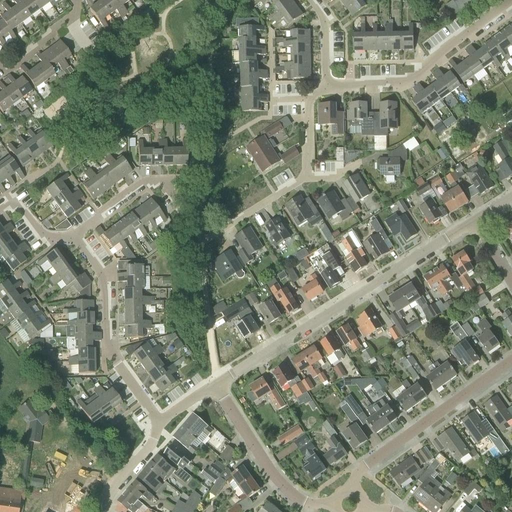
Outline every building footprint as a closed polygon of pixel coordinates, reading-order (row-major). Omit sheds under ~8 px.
[(11,0),(16,6),(10,11),(20,25),(29,18),(19,4),(20,4),(16,0),(11,0)] [(24,0),(20,4),(19,4),(29,18),(39,11),(31,0),(24,0)] [(31,0),(39,11),(49,4),(46,0),(31,0)] [(112,0),(101,0),(99,2),(109,16),(115,11),(121,19),(124,16),(112,0)] [(127,0),(112,0),(124,16),(127,14),(122,6),(129,2),(127,0)] [(270,20),(272,23),(296,6),(291,0),(282,0),(275,5),(273,7),(278,13),(272,18),(273,18),(270,20)] [(354,0),(345,7),(352,17),(368,6),(363,0),(354,0)] [(471,1),(470,0),(452,0),(457,9),(471,1)] [(109,16),(99,2),(89,9),(105,30),(108,28),(103,20),(109,16)] [(7,14),(0,18),(10,32),(20,25),(10,11),(5,4),(1,6),(7,14)] [(296,6),(272,23),(269,25),(271,28),(282,20),(287,27),(303,15),(296,6)] [(385,31),(377,31),(377,51),(389,51),(389,17),(385,17),(385,31)] [(389,17),(389,51),(401,50),(401,31),(393,31),(392,20),(389,20),(389,17)] [(0,18),(0,38),(2,41),(2,40),(8,36),(12,42),(16,39),(10,32),(0,18)] [(238,29),(239,40),(256,40),(255,32),(265,32),(264,27),(253,27),(253,19),(236,20),(236,29),(238,29)] [(373,32),(365,32),(365,51),(377,51),(377,31),(377,19),(373,19),(373,32)] [(409,31),(401,31),(401,50),(413,50),(413,24),(409,24),(409,31)] [(365,51),(365,32),(365,25),(361,25),(361,32),(353,32),(353,51),(365,51)] [(511,26),(502,33),(511,47),(511,48),(511,26)] [(280,44),(283,44),(310,43),(310,31),(290,31),(291,40),(283,40),(283,43),(280,44)] [(502,33),(492,40),(502,54),(501,54),(507,61),(509,64),(511,67),(511,66),(511,60),(510,58),(505,51),(511,47),(502,33)] [(113,37),(104,44),(108,50),(117,43),(113,37)] [(239,40),(239,52),(265,51),(265,47),(256,48),(256,40),(239,40)] [(482,47),(483,49),(493,63),(497,68),(501,66),(495,58),(501,54),(502,54),(492,40),(482,47)] [(60,41),(50,49),(65,69),(69,67),(65,61),(71,57),(60,41)] [(310,43),(283,44),(284,47),(291,47),(291,56),(310,55),(310,43)] [(472,46),(468,49),(484,70),(493,63),(483,49),(477,53),(472,46)] [(50,49),(41,56),(52,71),(58,66),(62,72),(65,69),(50,49)] [(470,58),(464,63),(474,77),(484,70),(468,49),(465,51),(470,58)] [(239,64),(241,64),(256,64),(256,63),(256,56),(265,56),(265,51),(239,52),(239,64)] [(41,64),(35,68),(45,82),(55,75),(52,71),(41,56),(39,54),(36,56),(41,64)] [(280,64),(280,68),(310,67),(310,55),(291,56),(291,63),(280,64)] [(474,77),(464,63),(457,68),(452,60),(448,63),(464,84),(474,77)] [(241,64),(241,76),(267,76),(267,71),(257,72),(257,63),(256,63),(256,64),(241,64)] [(45,82),(35,68),(29,73),(23,65),(20,68),(35,89),(45,82)] [(280,68),(275,68),(275,75),(280,75),(279,72),(291,71),(291,80),(311,80),(310,67),(280,68)] [(439,70),(436,72),(451,93),(461,86),(451,72),(444,77),(439,70)] [(437,82),(431,87),(441,101),(451,93),(436,72),(432,75),(437,82)] [(11,84),(12,85),(22,99),(31,91),(22,78),(15,83),(10,75),(6,78),(11,84)] [(241,76),(241,88),(258,88),(258,80),(267,80),(267,76),(241,76)] [(0,82),(0,89),(2,92),(12,106),(22,99),(12,85),(6,90),(0,82)] [(419,84),(416,86),(431,108),(441,101),(431,87),(425,91),(419,84)] [(431,108),(416,86),(412,89),(418,96),(411,101),(421,115),(431,108)] [(241,88),(242,100),(267,99),(267,96),(261,96),(260,88),(258,88),(241,88)] [(12,106),(2,92),(0,93),(0,110),(2,113),(12,106)] [(267,99),(242,100),(242,112),(261,112),(261,103),(267,103),(267,99)] [(34,105),(37,110),(43,106),(40,101),(34,105)] [(373,113),(374,131),(374,136),(374,152),(387,152),(387,129),(397,129),(397,103),(380,104),(380,113),(373,113)] [(350,112),(347,112),(348,120),(350,120),(350,126),(352,127),(362,127),(362,131),(362,133),(365,136),(374,136),(374,131),(373,113),(367,113),(367,104),(350,105),(350,112)] [(319,126),(331,126),(331,136),(344,135),(344,113),(337,113),(336,105),(318,105),(319,126)] [(264,131),(269,139),(284,130),(279,122),(264,131)] [(433,129),(437,135),(446,129),(441,123),(433,129)] [(26,133),(32,140),(42,154),(51,147),(42,133),(35,138),(30,131),(26,133)] [(109,141),(112,146),(123,138),(119,134),(109,141)] [(247,149),(246,151),(249,156),(252,155),(255,160),(277,147),(273,140),(272,141),(271,139),(267,142),(264,137),(247,148),(247,149)] [(17,140),(22,147),(32,161),(42,154),(32,140),(25,145),(20,138),(17,140)] [(413,138),(403,145),(406,150),(408,149),(410,152),(419,146),(413,138)] [(181,150),(174,150),(174,166),(187,166),(186,140),(181,140),(181,150)] [(151,167),(150,150),(142,150),(142,141),(138,141),(138,167),(151,167)] [(158,150),(150,150),(151,167),(163,167),(162,141),(157,141),(158,150)] [(166,141),(162,141),(163,167),(174,166),(174,150),(166,150),(166,141)] [(501,143),(493,148),(503,163),(498,166),(501,170),(506,179),(507,179),(511,175),(511,159),(511,158),(508,153),(501,143)] [(22,147),(15,152),(10,145),(7,147),(22,168),(32,161),(22,147)] [(100,148),(107,157),(111,154),(104,145),(100,148)] [(402,146),(397,149),(400,153),(400,156),(407,156),(407,152),(402,146)] [(277,147),(255,160),(262,172),(279,162),(282,159),(281,157),(282,157),(280,154),(276,157),(272,150),(277,147)] [(439,151),(445,160),(451,156),(445,147),(439,151)] [(282,157),(281,157),(282,159),(286,164),(299,156),(295,149),(282,157)] [(110,156),(107,158),(122,179),(132,172),(121,157),(113,162),(110,156)] [(9,157),(0,163),(0,164),(9,177),(15,173),(20,181),(24,178),(9,157)] [(107,166),(101,171),(112,187),(122,179),(107,158),(103,161),(107,166)] [(380,160),(377,162),(377,171),(380,173),(380,176),(400,176),(400,159),(380,160)] [(0,164),(0,183),(5,180),(11,188),(14,185),(9,178),(9,177),(0,164)] [(463,170),(460,164),(452,169),(458,179),(464,176),(462,171),(463,170)] [(466,173),(480,196),(494,187),(479,164),(466,173)] [(90,170),(87,173),(102,194),(112,187),(101,171),(94,176),(90,170)] [(102,194),(87,173),(84,175),(88,181),(81,185),(92,201),(102,194)] [(454,191),(449,194),(459,209),(468,203),(456,183),(459,181),(454,173),(446,178),(454,191)] [(45,190),(52,200),(66,190),(61,184),(69,179),(66,175),(45,190)] [(358,175),(344,184),(351,197),(346,201),(354,213),(359,209),(356,204),(370,195),(358,175)] [(442,183),(439,177),(428,183),(432,189),(442,183)] [(427,184),(416,191),(420,198),(431,191),(427,184)] [(52,200),(59,210),(80,195),(78,191),(70,196),(66,190),(52,200)] [(332,192),(316,202),(317,203),(319,202),(330,220),(338,215),(342,220),(354,213),(346,201),(345,199),(339,203),(332,192)] [(459,209),(449,194),(441,198),(451,214),(459,209)] [(80,195),(59,210),(66,220),(80,210),(75,203),(83,198),(80,195)] [(425,206),(420,208),(422,211),(421,212),(423,216),(424,215),(430,224),(433,222),(434,224),(440,221),(438,219),(441,217),(442,219),(448,216),(442,207),(437,210),(436,209),(438,208),(433,200),(432,201),(430,197),(422,202),(425,206)] [(306,220),(311,228),(323,221),(313,204),(307,208),(301,199),(287,208),(298,225),(306,220)] [(151,200),(141,207),(152,223),(159,218),(163,223),(166,221),(151,200)] [(395,204),(402,215),(408,211),(402,200),(395,204)] [(141,207),(131,214),(142,230),(143,230),(149,225),(157,236),(161,234),(152,223),(141,207)] [(131,214),(121,221),(131,235),(138,230),(143,238),(146,235),(143,230),(142,230),(131,214)] [(400,231),(407,242),(417,235),(405,216),(399,219),(397,216),(386,223),(393,235),(400,231)] [(59,233),(72,226),(68,219),(56,227),(59,233)] [(270,240),(275,247),(290,238),(279,219),(266,227),(273,238),(270,240)] [(121,221),(112,228),(122,242),(128,237),(133,245),(137,242),(131,235),(121,221)] [(329,242),(334,240),(328,223),(322,225),(329,242)] [(0,235),(11,227),(9,224),(1,230),(0,227),(0,235)] [(0,250),(11,242),(6,236),(14,230),(11,227),(0,235),(0,250)] [(122,242),(112,228),(102,235),(112,249),(118,244),(126,256),(130,253),(122,242)] [(237,253),(245,265),(254,260),(251,255),(262,248),(250,229),(235,238),(243,250),(237,253)] [(363,245),(370,255),(372,253),(376,260),(389,252),(383,242),(388,239),(382,230),(378,233),(379,235),(363,245)] [(349,239),(342,243),(346,250),(343,253),(346,258),(356,273),(367,266),(362,258),(365,256),(361,249),(358,251),(350,238),(349,239)] [(0,255),(5,262),(25,247),(23,243),(15,249),(11,242),(0,250),(0,255)] [(317,251),(323,261),(319,263),(317,260),(311,264),(315,271),(317,269),(330,289),(341,282),(333,269),(334,268),(332,264),(337,261),(327,245),(317,251)] [(25,247),(5,262),(12,272),(25,262),(20,255),(28,250),(25,247)] [(157,252),(162,258),(169,252),(165,247),(157,252)] [(46,262),(51,268),(65,258),(57,248),(36,264),(39,268),(46,262)] [(297,254),(301,261),(311,255),(307,248),(297,254)] [(245,276),(245,275),(245,274),(244,273),(243,273),(242,270),(241,269),(245,267),(239,256),(235,259),(231,253),(214,263),(224,281),(235,274),(238,278),(239,279),(242,279),(243,278),(245,276)] [(458,256),(452,260),(458,269),(456,270),(461,277),(459,279),(462,284),(470,279),(467,274),(473,270),(469,263),(470,263),(464,253),(462,254),(461,253),(459,255),(458,256)] [(46,286),(47,287),(72,268),(65,258),(51,268),(56,275),(47,281),(49,284),(46,286)] [(301,264),(306,271),(310,268),(306,261),(301,264)] [(117,274),(117,279),(142,278),(142,265),(126,266),(126,274),(117,274)] [(438,269),(433,272),(447,294),(452,291),(446,282),(451,279),(443,266),(441,267),(441,266),(438,268),(438,269)] [(61,281),(65,287),(66,288),(79,278),(72,268),(47,287),(49,289),(61,281)] [(286,273),(293,284),(299,280),(292,269),(286,273)] [(447,294),(433,272),(428,275),(427,275),(425,276),(425,277),(424,278),(432,291),(436,288),(442,297),(447,294)] [(66,288),(65,287),(62,290),(65,293),(70,289),(75,295),(78,293),(81,298),(90,297),(89,286),(91,284),(83,274),(79,278),(66,288)] [(302,291),(309,302),(323,294),(316,283),(319,282),(315,275),(308,279),(312,285),(302,291)] [(126,282),(126,290),(140,289),(140,290),(143,290),(142,278),(117,279),(117,282),(126,282)] [(282,291),(275,279),(266,284),(277,302),(280,301),(289,315),(292,313),(294,314),(298,311),(298,309),(299,308),(287,288),(282,291)] [(0,285),(0,301),(14,291),(21,286),(18,283),(11,288),(6,281),(0,285)] [(400,291),(409,306),(416,301),(429,322),(441,314),(435,304),(428,308),(426,304),(422,297),(420,299),(411,285),(406,289),(406,288),(400,291)] [(476,289),(468,294),(472,301),(484,294),(479,287),(476,289)] [(123,290),(124,302),(154,301),(154,297),(140,298),(140,290),(140,289),(126,290),(123,290)] [(0,301),(7,311),(21,301),(24,299),(28,296),(26,292),(18,298),(14,291),(0,301)] [(402,311),(409,306),(400,291),(394,295),(395,296),(390,299),(398,312),(396,314),(400,321),(406,317),(402,311)] [(258,303),(252,293),(245,298),(251,308),(258,303)] [(474,301),(480,310),(490,303),(484,295),(474,301)] [(226,311),(223,313),(229,322),(237,317),(241,323),(236,327),(244,340),(259,331),(250,317),(254,315),(248,306),(244,299),(226,311)] [(7,311),(14,321),(28,310),(28,311),(35,305),(33,302),(26,307),(21,301),(7,311)] [(67,315),(76,314),(93,313),(92,301),(73,302),(74,310),(67,310),(67,315)] [(124,302),(124,314),(141,313),(141,306),(150,306),(150,302),(154,302),(154,301),(124,302)] [(440,301),(435,304),(441,314),(454,306),(451,301),(443,305),(440,301)] [(271,302),(260,309),(269,325),(281,318),(271,302)] [(14,321),(21,330),(35,320),(42,315),(40,311),(33,317),(28,311),(28,310),(14,321)] [(360,320),(357,322),(360,327),(357,329),(363,339),(370,335),(382,328),(371,311),(359,318),(360,320)] [(506,323),(503,325),(511,336),(511,316),(508,311),(501,316),(506,323)] [(67,326),(74,326),(93,325),(93,313),(76,314),(76,322),(67,322),(67,326)] [(124,314),(124,326),(150,325),(150,321),(141,321),(141,313),(124,314)] [(419,319),(408,326),(413,333),(424,326),(419,319)] [(35,320),(21,330),(29,340),(49,324),(47,321),(40,326),(35,320)] [(500,346),(488,330),(492,328),(485,320),(477,326),(480,330),(484,335),(478,339),(488,354),(500,346)] [(403,323),(396,327),(403,338),(410,334),(403,323)] [(452,327),(451,327),(458,338),(464,334),(457,323),(452,327)] [(461,327),(469,338),(474,334),(467,324),(461,327)] [(74,326),(75,338),(100,337),(100,333),(91,333),(91,326),(93,326),(93,325),(74,326)] [(150,325),(124,326),(125,338),(144,338),(144,329),(151,329),(150,325)] [(39,338),(52,338),(52,326),(39,334),(39,338)] [(348,327),(338,334),(346,347),(350,345),(354,351),(360,347),(356,341),(356,340),(348,327)] [(395,327),(388,331),(394,341),(401,337),(395,327)] [(425,335),(443,360),(449,356),(431,331),(425,335)] [(177,337),(174,333),(164,336),(165,340),(167,342),(171,341),(177,337)] [(67,350),(78,350),(78,349),(91,350),(91,349),(91,342),(101,342),(100,337),(75,338),(66,338),(67,350)] [(334,354),(339,361),(345,358),(332,337),(327,340),(325,340),(322,342),(322,343),(321,344),(330,357),(334,354)] [(402,340),(401,337),(394,341),(392,342),(394,345),(402,340)] [(30,340),(31,350),(44,349),(43,339),(30,340)] [(407,360),(418,376),(423,372),(412,357),(411,357),(407,351),(406,351),(403,346),(404,345),(402,342),(397,345),(399,349),(399,348),(403,353),(407,360)] [(127,349),(129,354),(141,348),(138,343),(127,349)] [(463,360),(469,368),(478,361),(465,343),(452,352),(459,363),(463,360)] [(133,354),(140,364),(161,349),(158,346),(151,351),(146,344),(133,354)] [(315,348),(304,355),(323,384),(328,381),(323,373),(321,374),(318,370),(321,368),(317,362),(322,359),(315,348)] [(78,349),(78,350),(78,358),(70,358),(69,358),(69,362),(95,361),(94,349),(91,349),(91,350),(78,349)] [(140,364),(147,374),(161,364),(156,358),(163,352),(161,349),(140,364)] [(374,358),(369,349),(362,353),(367,362),(374,358)] [(323,384),(304,355),(293,361),(300,373),(307,369),(313,379),(317,376),(322,385),(323,384)] [(418,376),(407,360),(402,364),(413,379),(418,376)] [(69,362),(49,363),(49,368),(61,367),(60,363),(69,362),(69,366),(78,366),(78,374),(95,374),(95,361),(69,362)] [(437,362),(433,365),(447,384),(457,377),(447,364),(442,368),(440,366),(437,362)] [(147,374),(154,384),(175,368),(172,365),(165,370),(161,364),(147,374)] [(334,369),(340,379),(346,376),(340,365),(334,369)] [(447,384),(433,365),(435,369),(432,372),(433,374),(427,379),(436,392),(447,384)] [(279,370),(273,374),(279,383),(279,384),(280,386),(282,387),(282,388),(288,384),(292,389),(294,393),(298,399),(307,393),(308,392),(301,382),(297,385),(294,379),(285,366),(284,367),(282,367),(279,368),(279,370)] [(175,368),(154,384),(161,393),(176,382),(171,376),(177,371),(175,368)] [(308,378),(301,382),(308,392),(314,388),(308,378)] [(372,386),(377,382),(375,379),(353,380),(361,392),(371,385),(372,386)] [(382,379),(377,382),(382,389),(387,385),(382,379)] [(68,385),(64,380),(59,384),(63,389),(68,385)] [(263,380),(251,388),(255,395),(251,397),(254,403),(267,395),(272,403),(277,411),(285,406),(272,384),(267,386),(263,380)] [(406,381),(401,384),(417,405),(427,398),(418,385),(412,389),(406,381)] [(382,389),(377,382),(372,386),(377,392),(382,389)] [(95,395),(89,400),(102,418),(112,411),(96,389),(92,384),(89,387),(95,395)] [(417,405),(401,384),(406,391),(402,393),(403,396),(397,400),(406,413),(417,405)] [(99,387),(96,389),(112,411),(122,403),(112,389),(105,394),(99,387)] [(485,406),(497,423),(495,424),(502,434),(510,428),(507,423),(511,419),(496,397),(485,406)] [(102,418),(89,400),(83,404),(80,401),(76,403),(92,425),(102,418)] [(347,403),(358,418),(363,414),(352,400),(347,403)] [(375,404),(372,406),(387,427),(397,420),(388,407),(387,407),(382,400),(376,404),(375,404)] [(27,415),(32,420),(30,434),(28,434),(27,442),(39,444),(42,427),(50,421),(42,410),(37,414),(28,402),(19,409),(25,417),(27,415)] [(347,404),(341,408),(351,423),(357,418),(347,404)] [(387,427),(372,406),(373,409),(369,412),(373,417),(367,422),(376,435),(387,427)] [(462,422),(478,444),(489,436),(473,413),(462,422)] [(193,415),(184,426),(198,439),(203,433),(208,438),(213,432),(193,415)] [(327,420),(321,424),(328,434),(334,430),(327,420)] [(198,439),(184,426),(174,438),(193,455),(198,449),(193,445),(198,439)] [(278,439),(283,447),(303,434),(298,426),(278,439)] [(354,427),(343,435),(354,450),(367,441),(359,430),(356,426),(354,427)] [(453,456),(455,454),(460,460),(469,454),(451,430),(438,439),(446,450),(448,449),(453,456)] [(211,439),(219,447),(228,439),(220,431),(211,439)] [(321,477),(321,476),(320,475),(326,471),(312,451),(315,449),(305,434),(294,442),(304,457),(306,456),(308,459),(306,461),(310,466),(305,469),(313,480),(315,478),(316,479),(317,479),(321,477)] [(332,452),(325,457),(330,465),(334,462),(336,464),(348,456),(341,446),(339,447),(333,439),(332,438),(331,439),(326,443),(332,452)] [(26,443),(20,486),(25,487),(32,444),(26,443)] [(165,456),(180,468),(183,470),(187,465),(189,466),(193,461),(174,445),(165,456)] [(227,446),(220,456),(229,463),(236,452),(227,446)] [(419,453),(390,473),(399,486),(420,471),(419,468),(426,463),(419,453)] [(158,456),(148,467),(159,476),(165,481),(168,478),(169,478),(173,474),(175,471),(158,456)] [(213,464),(208,470),(218,479),(218,478),(219,478),(226,468),(217,461),(214,465),(213,464)] [(435,461),(427,470),(432,475),(440,465),(435,461)] [(159,476),(148,467),(139,478),(156,493),(162,486),(155,480),(159,476)] [(177,473),(174,475),(185,485),(191,477),(183,470),(180,468),(177,473)] [(208,470),(206,468),(201,474),(214,485),(218,479),(208,470)] [(227,480),(235,492),(236,490),(251,479),(243,468),(232,476),(233,476),(227,480)] [(457,477),(452,473),(445,482),(450,486),(457,477)] [(30,486),(41,489),(43,481),(31,478),(30,486)] [(421,502),(425,505),(440,486),(430,478),(413,497),(420,503),(421,502)] [(220,479),(210,494),(215,497),(225,483),(220,479)] [(236,490),(235,492),(243,503),(248,498),(249,499),(260,491),(251,479),(236,490)] [(136,481),(127,491),(143,505),(139,501),(143,496),(150,502),(154,497),(136,481)] [(472,481),(463,492),(468,497),(475,490),(479,494),(482,490),(472,481)] [(440,486),(425,505),(429,509),(428,510),(431,511),(437,511),(451,495),(445,490),(443,493),(438,489),(441,486),(440,486)] [(59,511),(51,506),(46,511),(17,511),(20,493),(0,489),(0,511),(59,511)] [(137,511),(143,505),(127,491),(118,502),(130,511),(137,511)] [(189,498),(200,506),(203,502),(194,496),(191,499),(189,498)] [(178,501),(175,508),(183,511),(195,511),(200,506),(189,498),(185,505),(178,501)] [(261,511),(276,511),(279,509),(269,502),(261,511)]
